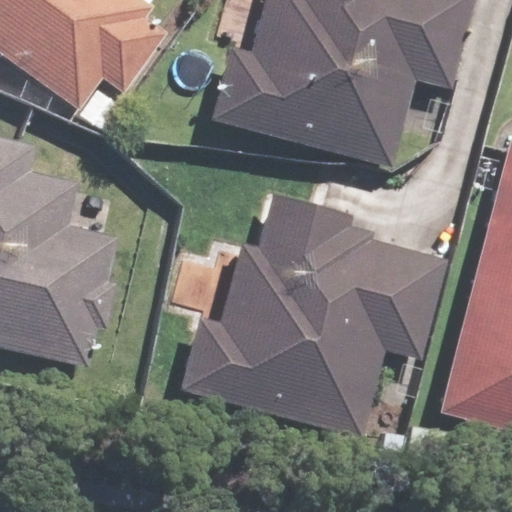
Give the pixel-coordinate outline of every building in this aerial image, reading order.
[(0,0),(0,67),(64,114),(87,82),(107,97),(153,34),(133,19),(141,9),(134,5),(137,0),(0,0)] [(213,51),(194,124),(377,171),(400,83),(437,93),(460,0),(250,0),(236,57),(213,51)] [(108,108),(86,92),(67,118),(89,134),(108,108)] [(511,137),(498,134),(422,417),(511,440),(511,137)] [(0,354),(73,371),(82,332),(91,334),(102,287),(92,285),(102,241),(52,230),(62,187),(14,176),(20,148),(0,143),(0,354)] [(182,321),(163,395),(346,443),(370,354),(406,363),(432,262),(356,242),(358,236),(335,230),(338,220),(257,199),(244,251),(226,246),(204,326),(182,321)]
